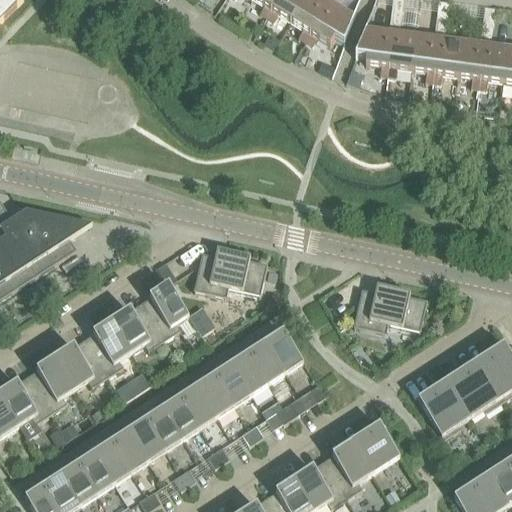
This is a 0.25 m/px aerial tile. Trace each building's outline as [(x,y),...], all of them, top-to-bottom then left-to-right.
[(0,0),(0,28),(25,4),(24,2),(22,1),(21,0),(0,0)] [(280,0),(253,0),(252,3),(265,11),(260,18),(267,22),(280,0)] [(306,0),(280,0),(267,22),(274,27),(278,20),(290,27),(306,0)] [(331,6),(320,0),(306,0),(290,27),(303,35),(299,42),(306,46),(331,6)] [(392,15),(402,17),(404,2),(394,0),(392,15)] [(344,49),(354,21),(331,6),(306,46),(313,50),(317,44),(330,52),(335,43),(344,49)] [(437,21),(447,23),(449,8),(439,6),(437,21)] [(482,27),(492,29),(494,14),(484,12),(482,27)] [(402,17),(392,15),(390,30),(400,32),(402,17)] [(447,23),(437,21),(435,36),(445,38),(447,23)] [(492,29),(482,27),(480,42),(490,44),(492,29)] [(382,72),(380,80),(388,81),(394,37),(366,33),(356,61),(367,63),(366,70),(382,72)] [(417,40),(394,37),(388,81),(396,82),(397,74),(412,76),(417,40)] [(268,41),(263,49),(273,54),(274,55),(280,43),(274,40),(272,43),(268,41)] [(426,86),(433,87),(439,43),(417,40),(412,76),(427,78),(426,86)] [(462,46),(439,43),(433,87),(441,88),(442,80),(457,82),(462,46)] [(471,93),(479,93),(485,49),(462,46),(457,82),(473,84),(471,93)] [(507,52),(485,49),(479,93),(487,95),(488,86),(502,88),(507,52)] [(511,52),(507,52),(502,88),(511,89),(511,52)] [(329,68),(325,78),(331,81),(333,78),(333,77),(336,71),(329,68)] [(0,305),(77,256),(77,255),(71,245),(93,231),(27,217),(13,225),(0,205),(0,305)] [(202,260),(194,296),(228,304),(229,303),(227,302),(229,293),(259,300),(259,302),(260,302),(268,270),(250,266),(251,262),(217,255),(215,263),(202,260)] [(78,258),(61,269),(66,277),(83,266),(78,258)] [(166,268),(158,273),(169,290),(177,285),(166,268)] [(141,309),(165,346),(180,336),(176,330),(189,321),(169,290),(141,309)] [(362,296),(354,332),(388,340),(388,339),(386,338),(388,329),(419,337),(419,338),(420,339),(427,306),(410,302),(411,298),(377,291),(375,299),(362,296)] [(112,327),(132,358),(145,350),(149,357),(165,346),(141,309),(112,327)] [(202,312),(189,320),(189,321),(198,335),(202,341),(215,332),(202,312)] [(84,346),(108,383),(125,372),(121,365),(132,358),(112,327),(84,346)] [(343,327),(336,330),(340,335),(346,332),(343,327)] [(304,367),(284,337),(266,349),(286,379),(304,367)] [(56,364),(76,395),(88,387),(92,393),(108,383),(84,346),(56,364)] [(269,390),(286,379),(266,349),(249,360),(269,390)] [(511,362),(504,350),(476,369),(501,408),(511,401),(511,362)] [(269,390),(249,360),(232,371),(252,401),(269,390)] [(28,382),(52,419),(68,409),(63,403),(76,395),(56,364),(28,382)] [(485,419),(501,408),(476,369),(447,387),(471,423),(483,415),(485,419)] [(252,401),(232,371),(215,382),(234,412),(252,401)] [(154,372),(146,378),(150,384),(158,378),(154,372)] [(52,419),(28,382),(0,399),(0,401),(20,431),(32,423),(36,430),(52,419)] [(234,412),(215,382),(198,393),(217,423),(234,412)] [(458,431),(471,423),(447,387),(418,406),(444,445),(461,435),(458,431)] [(318,407),(326,402),(318,390),(311,395),(318,407)] [(130,391),(120,398),(126,406),(135,400),(130,391)] [(217,423),(198,393),(181,404),(200,434),(217,423)] [(0,401),(0,443),(20,431),(0,401)] [(200,434),(181,404),(163,415),(183,445),(200,434)] [(283,413),(291,425),(298,420),(298,419),(298,420),(290,408),(283,413)] [(99,413),(92,418),(96,425),(104,420),(99,413)] [(291,425),(283,413),(276,418),(283,429),(283,430),(291,425)] [(183,445),(163,415),(146,426),(166,456),(183,445)] [(166,456),(146,426),(129,437),(149,468),(166,456)] [(72,427),(62,434),(69,444),(78,437),(72,427)] [(249,435),(257,447),(264,442),(256,430),(249,435)] [(380,430),(351,449),(371,480),(400,461),(380,430)] [(257,447),(249,435),(242,440),(249,451),(249,452),(257,447)] [(62,436),(52,442),(58,451),(68,445),(62,436)] [(149,468),(129,437),(112,448),(132,479),(149,468)] [(132,479),(112,448),(95,459),(115,490),(132,479)] [(371,480),(351,449),(323,467),(347,504),(363,494),(359,488),(371,480)] [(215,457),(222,469),(230,464),(229,464),(222,453),(215,457)] [(222,469),(215,457),(208,462),(215,473),(215,474),(222,469)] [(115,490),(95,459),(78,471),(97,501),(115,490)] [(20,462),(7,470),(13,479),(26,471),(20,462)] [(295,486),(311,511),(321,511),(327,509),(329,511),(335,511),(347,504),(323,467),(295,486)] [(511,508),(511,478),(506,470),(489,481),(509,511),(511,508)] [(97,501),(78,471),(61,482),(80,511),(97,501)] [(181,479),(188,491),(196,486),(195,486),(188,475),(181,479)] [(188,491),(181,479),(173,484),(181,496),(188,491)] [(507,511),(509,511),(489,481),(472,492),(485,511),(507,511)] [(80,511),(61,482),(44,493),(56,511),(80,511)] [(311,511),(295,486),(267,504),(271,511),(311,511)] [(485,511),(472,492),(454,503),(459,511),(485,511)] [(56,511),(44,493),(26,504),(30,511),(56,511)] [(394,494),(385,500),(392,509),(400,504),(394,494)] [(146,502),(153,511),(156,511),(162,508),(161,508),(154,497),(146,502)] [(153,511),(146,502),(139,506),(142,511),(153,511)]
